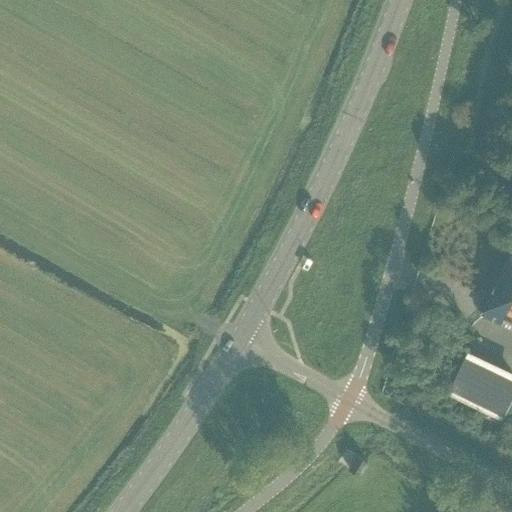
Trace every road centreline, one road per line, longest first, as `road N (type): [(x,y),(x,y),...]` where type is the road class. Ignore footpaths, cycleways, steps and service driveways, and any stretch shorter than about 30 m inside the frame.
road 1 (secondary): [(238,339),(316,192),(397,0)]
road 2 (secondary): [(124,511),(238,339)]
road 3 (unclassified): [(511,497),(349,401)]
road 4 (residential): [(349,401),(391,271)]
road 5 (unclassified): [(349,401),(238,339)]
